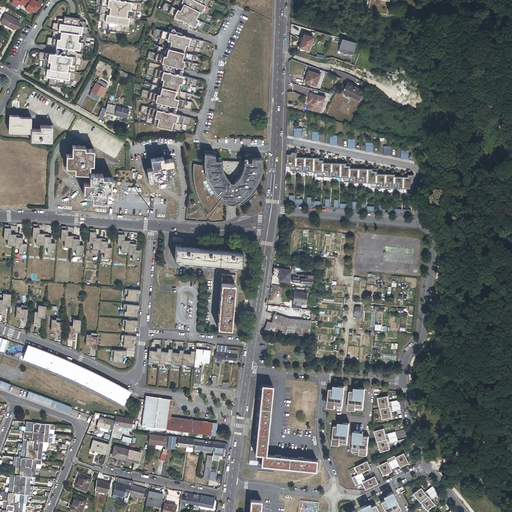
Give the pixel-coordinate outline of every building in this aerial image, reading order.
[(28,10),(34,0),(25,0),(23,3),(27,6),(25,8),(28,10)] [(36,11),(42,1),(40,0),(37,0),(37,1),(34,0),(28,10),(31,11),(32,9),(36,11)] [(121,1),(120,0),(118,0),(116,0),(96,0),(96,5),(101,6),(102,8),(101,14),(134,18),(134,12),(137,11),(141,11),(142,4),(137,3),(126,1),(124,0),(123,1),(121,1)] [(206,15),(177,0),(174,6),(171,6),(165,3),(162,10),(175,16),(179,19),(179,20),(180,19),(182,20),(183,22),(184,21),(187,23),(188,24),(190,24),(207,33),(211,26),(204,23),(203,21),(206,15)] [(176,0),(177,0),(206,15),(208,10),(211,9),(205,6),(208,0),(176,0)] [(388,0),(369,0),(368,11),(386,14),(388,0)] [(136,18),(134,18),(101,14),(100,13),(99,21),(104,22),(103,29),(127,33),(128,25),(135,26),(136,18)] [(14,29),(18,31),(22,25),(18,23),(19,21),(5,14),(0,22),(14,30),(14,29)] [(52,31),(55,31),(85,35),(88,36),(89,28),(83,27),(83,22),(79,21),(79,19),(64,17),(64,19),(59,19),(59,24),(53,23),(52,31)] [(172,34),(167,32),(155,29),(153,37),(160,38),(161,41),(160,46),(192,54),(193,49),(195,48),(202,49),(204,42),(185,37),(183,35),(182,36),(180,36),(176,35),(175,33),(174,34),(172,34)] [(85,35),(55,31),(54,37),(52,38),(48,38),(46,45),(61,47),(63,49),(64,48),(66,48),(67,48),(68,50),(69,49),(72,49),(73,50),(75,49),(89,51),(90,44),(86,43),(84,41),(85,35)] [(314,35),(304,32),(300,48),(309,50),(314,35)] [(356,43),(342,39),(338,51),(352,55),(356,43)] [(192,54),(160,46),(158,52),(156,53),(149,52),(147,59),(161,63),(166,64),(167,65),(169,65),(173,66),(174,66),(176,67),(177,67),(197,72),(199,64),(191,62),(190,60),(192,54)] [(61,55),(60,54),(59,54),(58,55),(57,55),(55,53),(53,54),(39,52),(38,60),(42,60),(44,62),(43,68),(74,73),(75,66),(76,65),(80,66),(81,58),(66,56),(65,55),(64,56),(61,55)] [(163,66),(161,66),(149,63),(148,67),(165,72),(165,69),(164,69),(163,69),(162,68),(162,67),(163,66)] [(174,74),(173,66),(169,65),(167,65),(166,64),(161,63),(161,66),(163,66),(164,66),(165,66),(166,67),(166,68),(166,69),(165,69),(165,72),(167,72),(169,71),(170,73),(174,74)] [(176,74),(174,74),(170,73),(169,71),(167,72),(165,72),(148,67),(146,75),(154,77),(155,79),(153,84),(185,93),(187,87),(189,86),(196,88),(198,80),(179,75),(177,74),(176,74)] [(74,73),(43,68),(41,68),(40,75),(45,76),(44,81),(49,82),(49,85),(64,87),(64,84),(69,85),(69,80),(75,81),(76,73),(74,73)] [(127,80),(129,76),(118,69),(116,74),(127,80)] [(309,70),(303,86),(314,89),(320,74),(309,70)] [(364,90),(349,83),(344,92),(359,100),(364,90)] [(105,88),(97,84),(95,84),(92,91),(100,96),(103,90),(105,91),(106,89),(105,88)] [(185,93),(153,84),(152,90),(150,92),(142,90),(141,97),(155,101),(160,102),(161,104),(162,103),(167,104),(168,104),(169,106),(171,105),(190,110),(192,103),(185,101),(183,99),(185,93)] [(325,96),(311,93),(308,101),(309,101),(307,108),(320,111),(322,105),(323,105),(325,96)] [(164,111),(168,112),(167,104),(162,103),(161,104),(160,102),(155,101),(155,104),(156,104),(157,104),(158,104),(159,104),(159,105),(160,106),(159,107),(158,110),(161,111),(163,110),(164,111)] [(107,104),(105,112),(126,117),(128,110),(123,108),(117,107),(112,105),(107,104)] [(192,118),(172,113),(171,112),(170,113),(168,112),(164,111),(163,110),(161,111),(158,110),(150,108),(142,106),(140,113),(147,115),(148,117),(147,123),(179,131),(181,125),(182,124),(190,126),(192,118)] [(31,133),(31,129),(31,118),(18,117),(19,116),(9,115),(8,132),(31,133)] [(40,129),(31,129),(31,133),(30,142),(52,143),(53,126),(40,125),(40,129)] [(74,173),(90,174),(90,165),(93,165),(94,149),(85,149),(85,146),(72,146),(72,155),(66,155),(66,167),(75,168),(74,173)] [(409,150),(401,149),(401,159),(409,159),(409,150)] [(217,161),(217,153),(205,151),(204,165),(194,164),(193,172),(193,176),(194,184),(196,193),(201,203),(203,207),(210,211),(221,198),(226,202),(228,202),(228,204),(231,204),(235,204),(235,202),(237,202),(238,201),(241,204),(245,201),(249,197),(252,194),(254,190),(258,185),(260,179),(261,174),(262,169),(262,165),(262,158),(249,158),(249,161),(217,161)] [(413,193),(414,174),(404,174),(404,176),(396,176),(396,174),(378,173),(378,169),(351,168),(351,163),(324,162),(324,158),(297,157),(297,152),(288,152),(287,166),(290,166),(290,171),(296,171),(296,173),(300,173),(300,171),(318,172),(317,176),(344,177),(344,182),(371,183),(371,187),(383,188),(407,188),(407,193),(413,193)] [(175,174),(172,159),(164,160),(163,157),(150,159),(152,168),(147,169),(149,182),(158,180),(159,186),(173,183),(172,174),(175,174)] [(103,174),(90,174),(89,183),(84,182),(83,195),(92,196),(92,201),(107,202),(107,193),(111,193),(111,178),(103,178),(103,174)] [(37,225),(33,224),(32,239),(36,239),(36,245),(43,246),(43,248),(47,249),(47,254),(54,255),(54,244),(51,244),(51,238),(49,237),(48,235),(39,234),(39,228),(37,228),(37,225)] [(8,226),(4,225),(3,240),(7,240),(7,246),(15,246),(15,249),(19,249),(18,255),(25,255),(26,245),(22,244),(23,239),(20,238),(20,236),(10,235),(11,229),(8,229),(8,226)] [(65,227),(61,227),(60,241),(65,241),(64,247),(72,248),(71,250),(76,251),(75,256),(82,257),(83,246),(79,246),(79,240),(77,240),(77,237),(67,236),(68,231),(65,230),(65,227)] [(94,230),(89,229),(88,243),(93,244),(92,250),(100,250),(100,253),(104,253),(104,259),(110,259),(111,249),(107,248),(108,242),(105,242),(105,240),(95,239),(96,233),(93,233),(94,230)] [(122,232),(118,232),(117,246),(121,246),(121,252),(128,253),(128,255),(132,256),(132,261),(139,262),(139,251),(136,250),(136,245),(134,245),(133,242),(124,241),(124,236),(122,235),(122,232)] [(243,252),(176,247),(174,260),(241,266),(243,252)] [(290,271),(273,268),(272,276),(279,277),(279,281),(288,283),(290,271)] [(312,276),(293,274),(292,283),(294,283),(314,285),(314,279),(312,279),(312,276)] [(222,275),(221,283),(235,284),(236,276),(222,275)] [(235,284),(221,283),(218,328),(232,329),(235,284)] [(140,290),(125,289),(124,296),(127,296),(127,301),(136,302),(137,294),(140,294),(140,290)] [(307,291),(294,290),(293,301),(306,302),(307,291)] [(10,307),(11,295),(3,294),(3,300),(0,300),(0,314),(5,315),(5,306),(10,307)] [(139,306),(123,305),(123,311),(126,312),(125,316),(135,317),(135,309),(139,310),(139,306)] [(26,322),(28,307),(20,306),(20,308),(16,308),(15,318),(23,319),(22,322),(26,322)] [(44,319),(46,307),(38,306),(38,312),(34,312),(33,326),(40,327),(41,318),(44,319)] [(264,328),(264,332),(310,336),(311,320),(290,318),(274,314),(271,323),(267,321),(265,328),(264,328)] [(61,335),(62,319),(55,319),(55,320),(51,320),(50,331),(57,331),(57,335),(61,335)] [(80,333),(80,320),(73,320),(73,326),(69,326),(68,340),(75,341),(76,332),(80,333)] [(137,321),(122,320),(121,327),(124,327),(124,331),(133,332),(134,325),(137,325),(137,321)] [(96,349),(97,333),(90,333),(90,334),(85,334),(84,345),(92,346),(92,349),(96,349)] [(136,337),(121,335),(120,342),(123,342),(123,347),(132,348),(133,340),(136,340),(136,337)] [(8,341),(0,338),(0,351),(5,353),(8,341)] [(209,347),(209,344),(197,343),(197,346),(196,346),(195,351),(203,351),(206,352),(212,353),(213,348),(209,347)] [(75,363),(58,356),(50,353),(43,350),(31,345),(28,344),(27,346),(30,347),(42,352),(49,354),(57,357),(74,365),(85,370),(91,372),(99,376),(111,383),(119,387),(130,393),(131,391),(120,385),(112,381),(99,374),(92,371),(86,368),(75,363)] [(74,365),(57,357),(49,354),(42,352),(30,347),(27,346),(23,359),(30,361),(43,366),(51,370),(58,373),(67,377),(74,380),(80,383),(87,386),(93,389),(107,396),(113,399),(121,403),(124,405),(130,393),(119,387),(111,383),(99,376),(91,372),(85,370),(74,365)] [(193,368),(195,351),(191,351),(190,354),(183,354),(183,351),(179,350),(179,353),(172,353),(172,350),(168,349),(168,352),(161,352),(161,349),(157,348),(156,351),(149,351),(148,362),(153,362),(152,364),(159,365),(160,363),(164,363),(164,365),(171,366),(171,364),(175,364),(175,366),(182,367),(182,365),(186,365),(186,367),(193,368)] [(126,351),(111,350),(110,357),(113,357),(112,361),(122,362),(123,355),(126,355),(126,351)] [(227,353),(226,353),(225,360),(236,361),(237,355),(232,354),(232,351),(227,350),(227,353)] [(0,387),(8,391),(10,385),(0,381),(0,387)] [(272,386),(262,385),(255,454),(262,455),(261,465),(315,471),(316,460),(266,455),(272,386)] [(339,390),(330,389),(328,407),(343,409),(345,386),(340,386),(339,390)] [(360,388),(360,392),(350,391),(349,410),(363,411),(365,388),(360,388)] [(69,414),(72,408),(29,392),(27,398),(69,414)] [(170,399),(146,396),(141,427),(216,437),(217,426),(168,419),(170,399)] [(389,402),(388,396),(379,398),(381,408),(383,419),(392,417),(391,411),(401,409),(399,400),(389,402)] [(114,425),(115,421),(99,417),(97,426),(113,430),(114,425)] [(132,419),(116,417),(115,421),(114,425),(131,428),(132,420),(132,419)] [(347,445),(349,423),(344,422),(344,427),(335,426),(333,444),(347,445)] [(29,423),(29,427),(28,431),(38,432),(39,424),(29,423)] [(50,425),(39,424),(38,432),(49,433),(49,430),(50,425)] [(386,434),(385,428),(375,431),(378,441),(381,452),(390,449),(389,443),(398,441),(396,432),(386,434)] [(38,432),(28,431),(27,440),(33,441),(37,441),(38,432)] [(360,431),(355,431),(353,453),(367,455),(368,437),(360,436),(360,431)] [(49,433),(38,432),(37,441),(43,442),(48,443),(49,433)] [(156,444),(160,445),(166,445),(167,437),(150,435),(149,443),(156,444)] [(177,437),(169,436),(167,448),(175,449),(177,437)] [(193,447),(194,439),(178,437),(177,445),(186,447),(193,447)] [(203,450),(204,440),(194,439),(193,447),(193,449),(203,450)] [(32,450),(33,441),(27,440),(23,440),(22,444),(22,449),(32,450)] [(213,451),(215,442),(204,440),(203,450),(213,451)] [(43,442),(37,441),(33,441),(32,450),(42,451),(43,447),(43,442)] [(90,450),(106,454),(108,445),(93,441),(90,450)] [(227,443),(215,442),(213,451),(224,453),(224,450),(227,450),(227,443)] [(112,456),(126,460),(129,450),(115,446),(112,456)] [(32,450),(22,449),(21,454),(21,458),(27,458),(31,459),(32,450)] [(41,460),(42,451),(32,450),(31,459),(41,460)] [(129,450),(126,460),(139,463),(141,453),(129,450)] [(224,453),(213,451),(212,457),(212,460),(218,461),(219,456),(223,457),(224,453)] [(388,461),(380,465),(385,475),(394,471),(393,469),(400,465),(401,467),(404,466),(410,463),(405,453),(396,457),(396,456),(388,459),(388,461)] [(26,467),(27,458),(21,458),(18,457),(16,457),(15,466),(26,467)] [(41,460),(31,459),(27,458),(26,467),(36,468),(36,464),(41,465),(41,460)] [(372,468),(368,461),(356,467),(359,474),(352,478),(356,486),(363,483),(367,490),(379,483),(375,476),(366,481),(362,473),(372,468)] [(25,476),(26,467),(15,466),(14,475),(20,476),(25,476)] [(36,468),(26,467),(25,476),(31,477),(35,477),(36,468)] [(80,473),(75,487),(86,491),(91,478),(80,473)] [(20,476),(14,475),(10,475),(10,477),(10,480),(9,484),(19,485),(20,476)] [(31,477),(25,476),(20,476),(19,485),(30,486),(30,484),(30,481),(31,477)] [(133,481),(118,478),(117,483),(116,483),(115,488),(120,489),(120,490),(124,491),(123,494),(126,495),(125,498),(128,499),(129,495),(132,485),(133,481)] [(111,483),(97,480),(95,491),(108,494),(111,483)] [(18,494),(19,485),(9,484),(9,488),(8,493),(14,494),(18,494)] [(30,486),(19,485),(18,494),(24,495),(29,495),(30,486)] [(147,498),(149,491),(149,490),(132,485),(129,495),(141,499),(142,496),(147,498)] [(424,492),(421,487),(413,493),(420,502),(427,510),(434,504),(431,500),(438,494),(433,486),(424,492)] [(123,494),(124,491),(120,490),(120,489),(115,488),(113,494),(118,496),(125,498),(126,495),(123,494)] [(162,511),(164,503),(165,501),(161,501),(163,494),(149,491),(147,498),(146,504),(160,508),(158,511),(162,511)] [(13,502),(14,494),(8,493),(4,493),(3,492),(3,497),(3,501),(13,502)] [(393,511),(400,509),(392,492),(388,494),(389,498),(381,502),(385,511),(393,511)] [(201,496),(187,493),(186,497),(185,503),(188,504),(193,505),(199,506),(201,496)] [(24,495),(18,494),(14,494),(13,502),(23,503),(24,495)] [(75,495),(70,508),(78,511),(81,511),(87,500),(75,495)] [(185,503),(186,497),(181,496),(179,511),(180,511),(186,507),(185,507),(188,504),(185,503)] [(215,499),(201,496),(199,506),(213,509),(215,499)] [(260,511),(261,501),(250,500),(249,511),(260,511)] [(12,511),(13,502),(3,501),(2,510),(8,511),(12,511)] [(23,503),(13,502),(12,511),(18,511),(20,511),(22,511),(23,507),(23,504),(23,503)] [(176,506),(164,503),(162,511),(174,511),(175,509),(176,506)]
